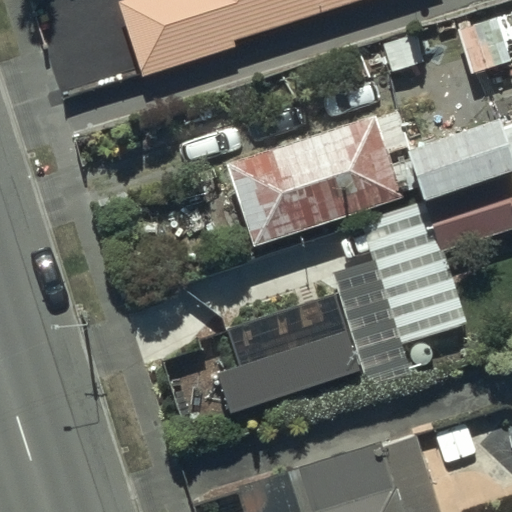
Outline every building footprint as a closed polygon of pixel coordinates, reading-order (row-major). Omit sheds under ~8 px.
[(120,0),(143,71),(238,40),(236,34),(340,0),(120,0)] [(511,9),(492,16),(490,9),(456,20),(472,68),(511,55),(511,9)] [(252,240),(394,192),(384,164),(408,155),(403,140),(409,137),(399,106),(374,114),(372,108),(224,158),(252,240)] [(409,137),(403,140),(408,155),(420,192),(511,160),(511,116),(499,120),(495,108),(409,137)] [(511,171),(479,181),(481,189),(422,208),(436,254),(511,230),(511,171)] [(239,365),(216,373),(230,414),(362,370),(336,295),(228,330),(239,365)] [(433,511),(408,437),(372,450),(370,445),(229,493),(235,511),(433,511)]
